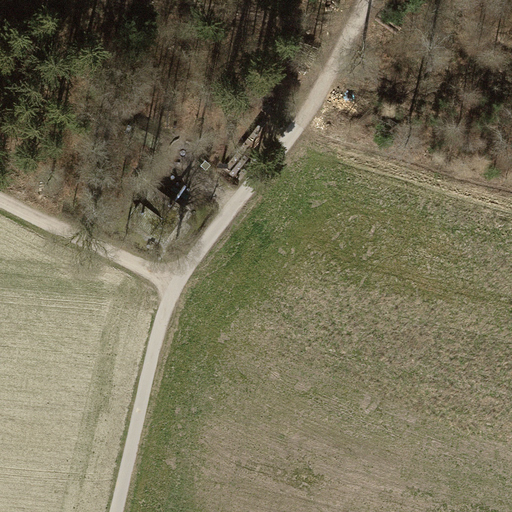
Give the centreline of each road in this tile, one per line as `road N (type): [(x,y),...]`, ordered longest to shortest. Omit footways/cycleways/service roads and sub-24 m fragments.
road 1 (track): [(172,285),(293,133),(368,0)]
road 2 (track): [(118,511),(172,285)]
road 3 (track): [(0,199),(172,285)]
